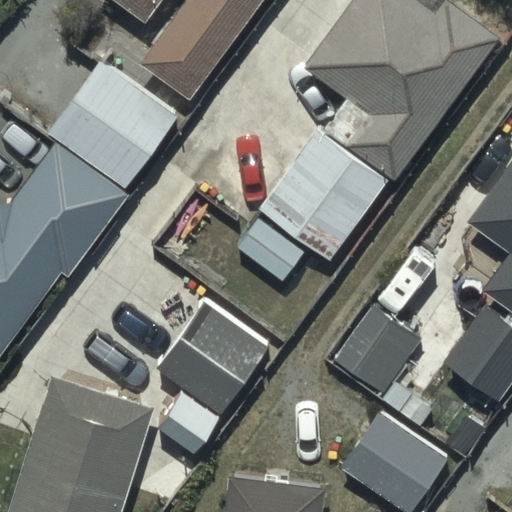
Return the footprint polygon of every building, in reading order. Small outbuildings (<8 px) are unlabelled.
[(122,0),(146,17),(157,0),(180,0),(140,56),(190,91),(254,0),(122,0)] [(332,254),(494,29),(453,0),(347,0),(306,58),(349,89),(324,124),(319,120),(260,202),(332,254)] [(99,51),(47,123),(124,179),(176,107),(99,51)] [(10,195),(0,196),(0,346),(60,265),(67,270),(127,188),(55,135),(10,195)] [(511,306),(511,146),(465,212),(507,243),(479,283),(511,306)] [(269,341),(204,296),(157,363),(222,408),(269,341)] [(371,298),(332,352),(383,389),(380,393),(397,405),(410,387),(393,374),(421,335),(371,298)] [(473,379),(500,397),(511,379),(511,322),(480,301),(442,358),(473,379)] [(52,368),(6,511),(118,511),(154,400),(52,368)] [(378,408),(341,462),(407,507),(444,453),(378,408)] [(224,511),(322,511),(327,482),(230,468),(224,511)]
